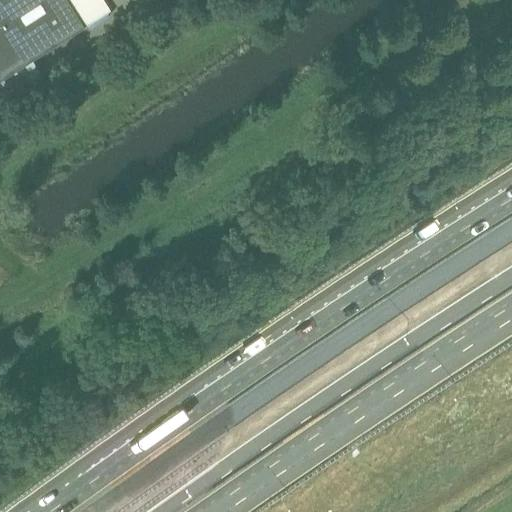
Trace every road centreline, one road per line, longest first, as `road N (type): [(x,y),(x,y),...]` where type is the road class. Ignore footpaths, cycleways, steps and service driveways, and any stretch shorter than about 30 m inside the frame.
road 1 (motorway): [(511,209),(66,511)]
road 2 (motorway): [(190,511),(511,296)]
